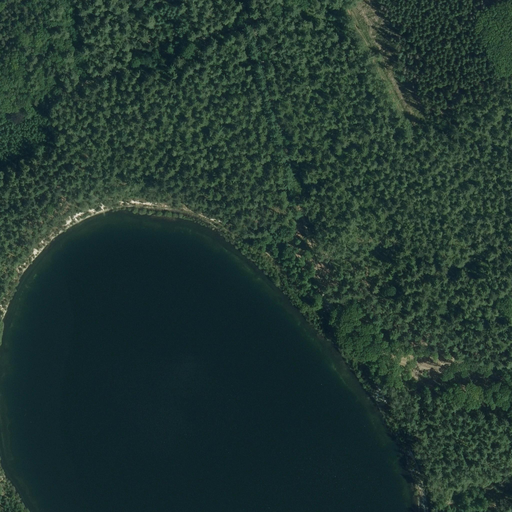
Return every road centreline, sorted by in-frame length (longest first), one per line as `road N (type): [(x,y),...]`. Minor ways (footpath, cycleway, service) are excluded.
road 1 (track): [(251,17),(328,306),(394,357),(511,388)]
road 2 (track): [(88,82),(251,17)]
